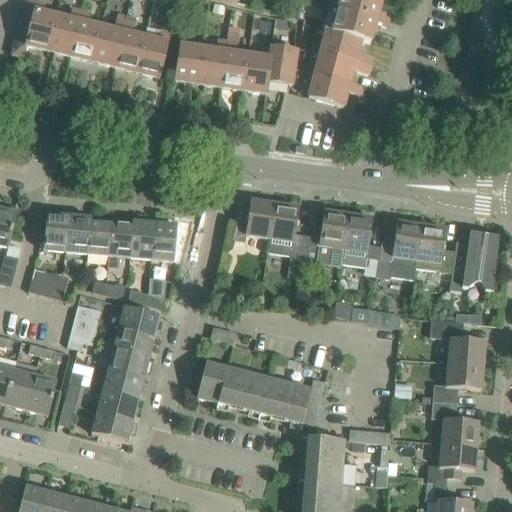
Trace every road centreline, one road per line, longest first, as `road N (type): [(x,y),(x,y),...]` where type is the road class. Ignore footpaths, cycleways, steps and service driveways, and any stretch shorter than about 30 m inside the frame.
road 1 (residential): [(148,484),(230,162)]
road 2 (residential): [(366,181),(415,0)]
road 3 (residential): [(230,162),(54,130)]
road 4 (residential): [(148,484),(0,446)]
road 5 (residential): [(511,194),(366,181)]
road 6 (residential): [(366,181),(230,162)]
